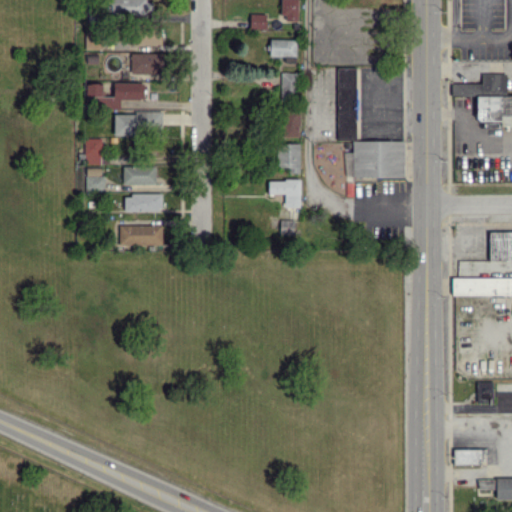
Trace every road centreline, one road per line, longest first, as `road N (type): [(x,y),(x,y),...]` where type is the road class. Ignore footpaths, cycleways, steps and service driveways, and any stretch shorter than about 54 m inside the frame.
road 1 (secondary): [(425,0),(427,489)]
road 2 (residential): [(199,0),(201,241)]
road 3 (tertiary): [(201,511),(0,417)]
